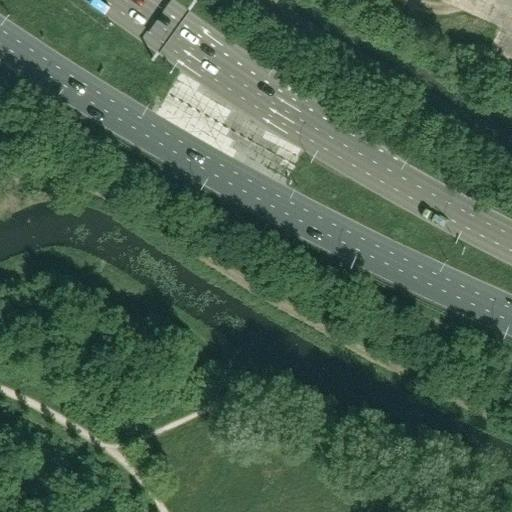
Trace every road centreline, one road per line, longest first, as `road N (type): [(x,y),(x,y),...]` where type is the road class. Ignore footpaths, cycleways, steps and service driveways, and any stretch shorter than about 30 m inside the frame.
road 1 (primary): [(0,38),(221,175),(511,317)]
road 2 (primary): [(511,243),(311,136),(121,0)]
